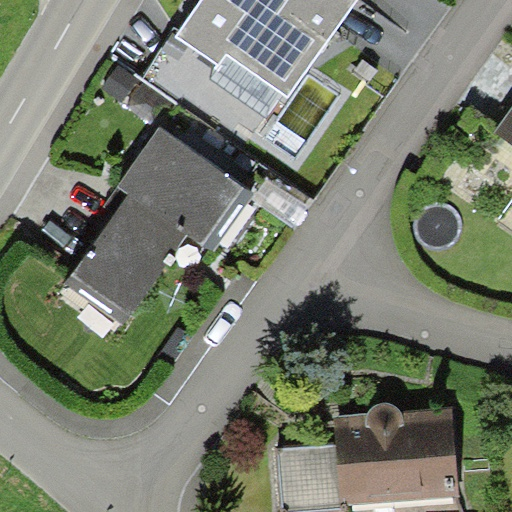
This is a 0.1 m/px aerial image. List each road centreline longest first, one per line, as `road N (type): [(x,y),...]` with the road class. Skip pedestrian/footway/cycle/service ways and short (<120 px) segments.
road 1 (residential): [(119,508),(324,260)]
road 2 (residential): [(324,260),(511,3)]
road 3 (residential): [(324,260),(468,337),(511,340)]
road 4 (tertiary): [(88,0),(0,146)]
road 5 (unclassified): [(119,508),(0,414)]
